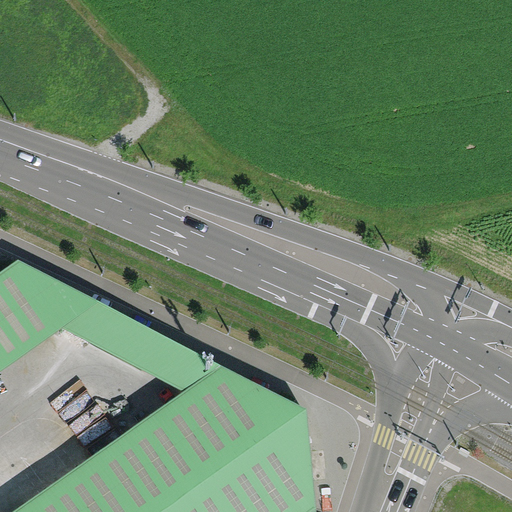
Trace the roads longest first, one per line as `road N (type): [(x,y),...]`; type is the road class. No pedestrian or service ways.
road 1 (unclassified): [(463,305),(387,266),(179,192),(87,180)]
road 2 (unclassified): [(87,180),(446,343)]
road 3 (track): [(87,180),(136,133),(148,107),(135,68),(72,0)]
road 4 (unclassified): [(446,343),(378,511)]
